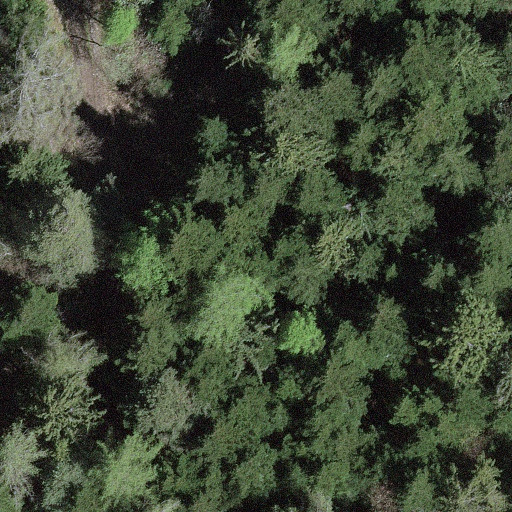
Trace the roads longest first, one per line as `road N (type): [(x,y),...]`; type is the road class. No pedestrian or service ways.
road 1 (track): [(166,511),(127,389),(120,168),(100,0)]
road 2 (track): [(0,327),(51,511)]
